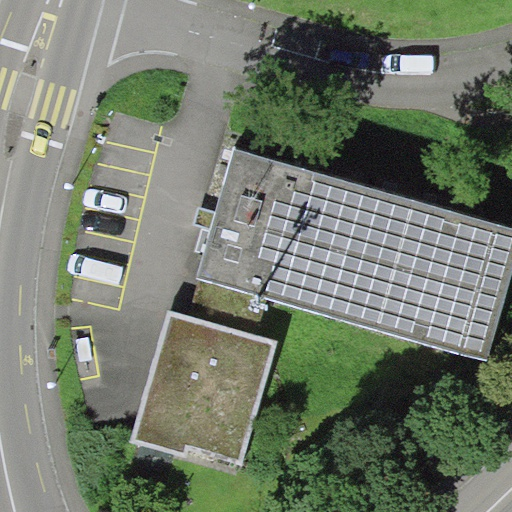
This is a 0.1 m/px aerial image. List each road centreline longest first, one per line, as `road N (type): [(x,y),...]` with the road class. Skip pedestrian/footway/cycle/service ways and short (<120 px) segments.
road 1 (residential): [(141,0),(367,66),(511,52)]
road 2 (secondary): [(0,245),(25,90),(51,0)]
